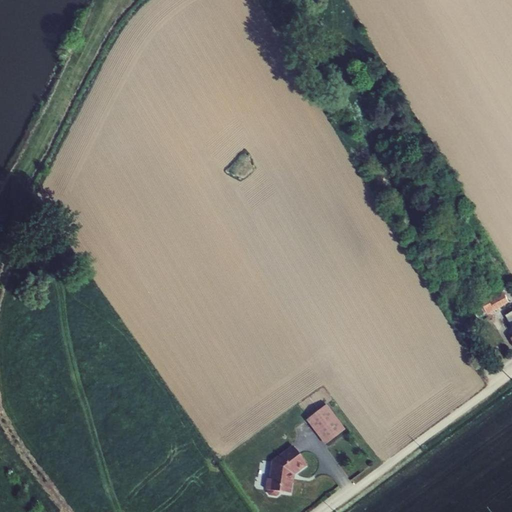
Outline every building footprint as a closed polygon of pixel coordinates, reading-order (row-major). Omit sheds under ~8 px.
[(253,164),(252,163),(250,158),(250,157),(247,155),(245,153),(243,153),(242,153),(241,153),(240,154),(239,155),(238,156),(238,158),(238,159),(226,171),(226,172),(226,173),(227,174),(228,174),(234,172),(236,173),(239,176),(242,176),(245,177),(246,177),(251,171),(253,169),(254,168),(254,167),(253,165),(253,164)] [(502,288),(480,300),(480,301),(487,313),(487,314),(509,303),(504,292),(502,289),(502,288)] [(487,313),(480,301),(472,306),(477,318),(487,313)] [(306,420),(325,445),(346,429),(327,404),(306,420)] [(280,491),(292,493),(293,482),(294,482),(295,474),(307,465),(293,445),(272,460),(270,478),(267,478),(266,489),(268,490),(267,492),(269,495),(277,496),(279,494),(280,491)]
